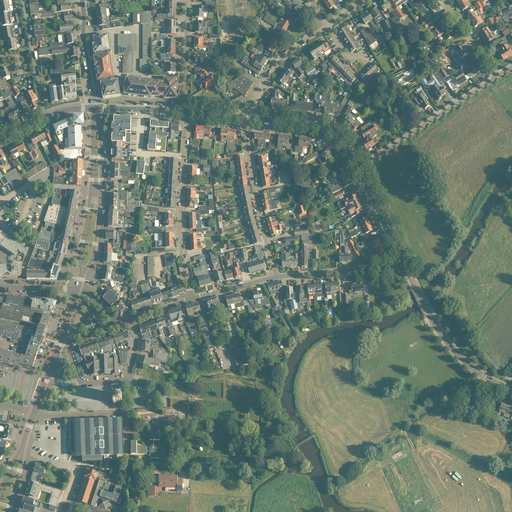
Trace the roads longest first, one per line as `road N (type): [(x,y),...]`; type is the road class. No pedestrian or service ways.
road 1 (residential): [(132,319),(129,381),(80,382),(67,349),(71,340),(118,324)]
road 2 (tertiary): [(511,390),(476,371),(446,341),(404,263)]
road 3 (residential): [(358,167),(500,76)]
road 4 (residential): [(276,276),(244,116)]
road 5 (tertiary): [(80,277),(96,233),(95,119)]
road 6 (tertiary): [(95,119),(80,277)]
road 7 (residential): [(193,298),(179,240),(183,155)]
road 8 (tertiary): [(358,167),(330,130),(244,116)]
road 9 (tertiary): [(34,413),(78,288)]
road 10 (residential): [(276,276),(404,263)]
